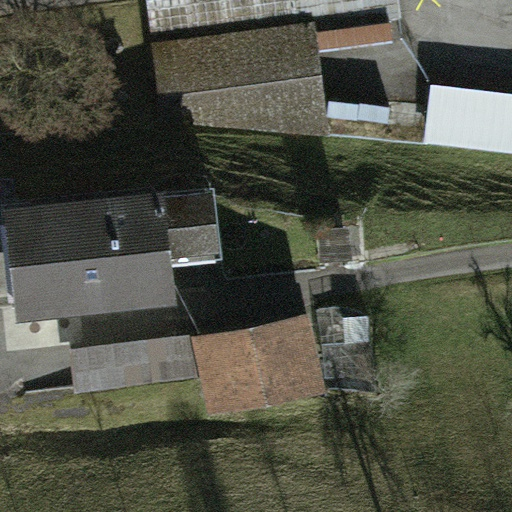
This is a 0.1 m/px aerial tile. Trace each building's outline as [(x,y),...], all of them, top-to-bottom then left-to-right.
[(404,0),(274,0),(153,14),(166,126),(331,107),(324,43),(408,33),(404,0)] [(511,95),(434,84),(426,141),(511,154),(511,95)] [(207,192),(15,211),(24,303),(171,288),(168,260),(213,255),(207,192)] [(329,330),(207,347),(216,413),(338,396),(329,330)] [(193,349),(93,351),(94,412),(195,410),(193,349)]
